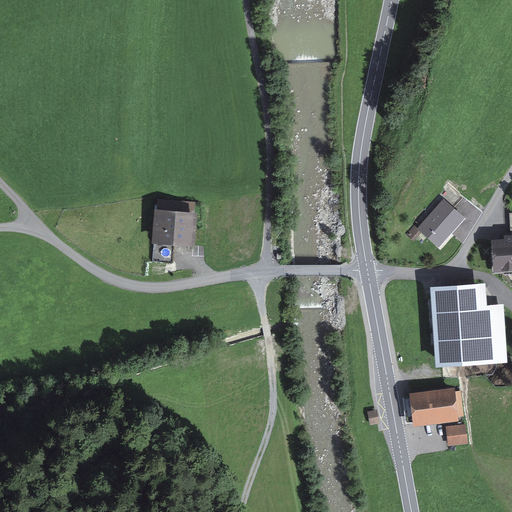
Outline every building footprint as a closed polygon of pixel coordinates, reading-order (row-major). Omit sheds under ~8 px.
[(202,200),(158,197),(156,230),(199,232),(202,200)] [(436,244),(461,215),(442,199),(418,229),(436,244)] [(482,293),(434,297),(439,363),(488,360),(482,293)] [(454,389),(412,393),(415,423),(457,419),(454,389)] [(377,409),(367,411),(370,425),(379,423),(377,409)] [(464,424),(448,426),(450,445),(466,443),(464,424)]
